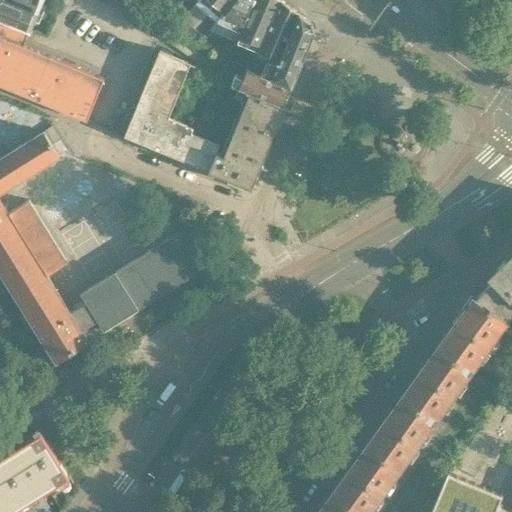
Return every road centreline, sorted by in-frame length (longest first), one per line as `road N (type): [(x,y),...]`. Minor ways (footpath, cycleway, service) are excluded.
road 1 (tertiary): [(299,282),(214,348),(102,511)]
road 2 (residential): [(279,511),(402,339),(360,268)]
road 3 (tertiary): [(138,511),(273,332),(311,296)]
road 4 (tertiary): [(511,130),(451,192),(351,254)]
road 5 (residential): [(258,214),(323,48)]
road 6 (residential): [(258,214),(93,149)]
road 7 (tertiary): [(360,268),(511,179)]
